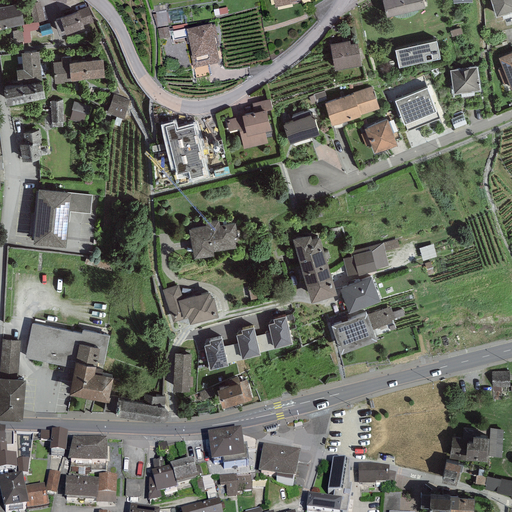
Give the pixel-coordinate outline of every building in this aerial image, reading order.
[(386,0),(382,1),(387,18),(425,9),(422,0),(386,0)] [(511,0),(490,0),(497,18),(511,13),(511,0)] [(40,2),(29,4),(34,23),(38,22),(44,21),(40,2)] [(0,7),(0,29),(22,25),(24,25),(20,4),(0,7)] [(59,18),(66,36),(85,29),(83,25),(94,22),(88,7),(59,18)] [(167,9),(158,11),(160,24),(170,22),(167,9)] [(39,26),(38,22),(34,23),(24,25),(22,25),(23,30),(23,32),(22,32),(24,42),(24,44),(31,43),(30,32),(40,30),(39,26)] [(50,24),(39,26),(40,30),(42,36),(52,34),(50,24)] [(211,24),(186,29),(191,56),(190,56),(193,69),(220,64),(216,46),(219,46),(215,24),(212,25),(211,24)] [(451,38),(463,34),(461,28),(449,31),(451,38)] [(23,32),(23,30),(12,32),(14,44),(24,42),(22,32),(23,32)] [(330,45),(335,71),(362,66),(357,44),(350,45),(350,41),(330,45)] [(395,51),(399,69),(440,59),(436,42),(395,51)] [(40,52),(21,53),(23,70),(16,71),(18,87),(22,86),(22,88),(42,84),(40,52)] [(511,91),(511,53),(499,59),(502,68),(497,70),(503,85),(508,83),(511,91)] [(53,63),(55,84),(65,83),(65,82),(71,82),(69,64),(69,61),(53,63)] [(103,61),(69,64),(71,82),(83,81),(83,80),(104,78),(103,61)] [(450,71),(454,95),(481,91),(477,67),(450,71)] [(42,84),(22,88),(26,103),(45,99),(42,84)] [(26,103),(22,88),(22,86),(18,87),(3,90),(7,107),(26,103)] [(324,104),(332,126),(360,117),(360,115),(379,109),(372,87),(352,93),(353,95),(324,104)] [(427,88),(395,101),(404,125),(437,112),(427,88)] [(130,100),(113,94),(107,114),(123,119),(130,100)] [(63,100),(50,101),(51,124),(64,123),(63,100)] [(266,112),(272,110),(270,100),(252,104),(254,114),(266,111),(266,112)] [(90,107),(74,102),(71,110),(73,110),(70,120),(83,124),(86,115),(87,115),(90,107)] [(239,130),(244,149),(268,143),(265,133),(271,131),(266,112),(266,111),(254,114),(227,120),(229,132),(239,130)] [(290,145),(319,135),(312,116),(311,116),(309,112),(292,118),(293,122),(283,126),(290,145)] [(463,114),(450,119),(454,129),(467,124),(463,114)] [(212,119),(199,120),(199,132),(213,132),(212,119)] [(370,145),(374,155),(396,146),(386,122),(365,130),(365,133),(370,145)] [(189,172),(190,179),(203,176),(201,169),(204,168),(193,127),(176,131),(175,125),(165,128),(177,175),(189,172)] [(39,131),(23,134),(25,145),(19,146),(22,163),(39,160),(36,144),(41,144),(39,131)] [(361,135),(365,147),(370,145),(365,133),(361,135)] [(91,191),(37,188),(34,241),(69,243),(71,210),(90,211),(91,191)] [(189,231),(194,259),(214,256),(214,253),(237,249),(235,237),(238,237),(236,223),(220,226),(219,220),(205,222),(206,226),(191,229),(191,230),(189,231)] [(292,241),(302,274),(328,267),(319,238),(312,241),(310,236),(292,241)] [(397,239),(383,243),(385,251),(399,247),(397,239)] [(424,258),(438,255),(435,242),(421,245),(424,258)] [(358,274),(358,276),(376,271),(376,270),(389,266),(385,251),(383,243),(352,252),(353,256),(343,259),(348,277),(358,274)] [(302,274),(311,304),(337,296),(328,267),(302,274)] [(340,290),(348,314),(380,303),(371,277),(340,290)] [(179,286),(162,290),(170,314),(171,314),(173,322),(183,320),(178,301),(183,300),(179,286)] [(188,318),(190,325),(218,318),(219,318),(213,298),(211,299),(210,293),(183,300),(178,301),(183,320),(188,318)] [(391,307),(366,314),(373,330),(393,323),(392,321),(395,320),(391,307)] [(366,314),(331,327),(341,355),(377,342),(373,330),(366,314)] [(285,318),(273,320),(275,324),(269,326),(274,350),(292,345),(285,318)] [(81,334),(32,324),(25,359),(75,368),(70,396),(108,403),(113,379),(95,375),(97,363),(104,365),(109,336),(82,331),(81,334)] [(243,335),(236,336),(242,360),(261,355),(254,329),(242,332),(243,335)] [(21,341),(2,339),(0,366),(0,379),(18,380),(21,341)] [(221,339),(209,342),(210,345),(204,347),(210,371),(228,367),(221,339)] [(175,355),(173,392),(189,393),(191,355),(175,355)] [(494,376),(495,393),(511,392),(511,390),(511,375),(494,376)] [(0,421),(22,422),(26,381),(18,380),(0,379),(0,421)] [(252,400),(246,380),(228,386),(229,388),(217,391),(223,410),(252,400)] [(142,401),(121,398),(118,414),(155,419),(155,418),(163,419),(169,416),(169,409),(165,405),(166,397),(143,394),(142,401)] [(241,425),(207,430),(211,458),(222,457),(223,463),(249,459),(246,442),(243,442),(241,425)] [(68,429),(52,428),(51,431),(41,430),(40,439),(50,440),(50,448),(66,450),(68,429)] [(504,430),(490,429),(489,439),(488,457),(501,458),(504,430)] [(107,436),(73,435),(68,458),(107,459),(107,436)] [(488,457),(489,439),(473,437),(473,439),(452,438),(450,460),(487,463),(488,457)] [(300,449),(262,443),(262,444),(258,470),(277,473),(276,476),(292,479),(293,474),(295,474),(300,449)] [(0,471),(17,471),(16,456),(7,457),(6,447),(5,447),(0,446),(0,471)] [(192,455),(170,462),(171,465),(177,483),(198,477),(192,455)] [(345,455),(333,456),(327,487),(334,488),(333,495),(308,491),(306,506),(340,511),(340,509),(347,511),(351,482),(349,482),(349,459),(345,458),(345,457),(345,455)] [(29,457),(17,458),(19,471),(22,471),(27,473),(29,457)] [(163,457),(152,459),(154,468),(165,466),(163,457)] [(373,463),(358,463),(358,483),(376,483),(376,481),(389,481),(389,465),(373,463)] [(460,466),(446,463),(442,484),(456,487),(460,466)] [(171,465),(165,466),(154,468),(151,469),(153,476),(149,477),(148,500),(161,497),(160,489),(177,486),(177,483),(171,465)] [(60,472),(49,470),(45,488),(45,490),(46,490),(56,492),(60,472)] [(25,485),(22,471),(19,471),(0,474),(0,488),(4,505),(26,502),(28,502),(25,485)] [(117,473),(98,473),(99,477),(98,491),(115,492),(117,491),(117,473)] [(236,474),(219,475),(219,485),(226,484),(227,496),(238,496),(237,491),(252,489),(251,475),(236,476),(236,474)] [(99,477),(65,475),(64,495),(66,495),(66,498),(95,499),(95,502),(115,503),(115,492),(98,491),(99,477)] [(501,480),(487,477),(484,490),(496,492),(496,494),(511,496),(511,481),(501,479),(501,480)] [(141,497),(143,480),(126,479),(126,496),(141,497)] [(44,482),(25,485),(28,502),(26,502),(27,508),(49,504),(46,490),(45,490),(45,488),(44,482)] [(399,511),(400,493),(384,492),(382,511),(388,511),(389,511),(399,511)] [(431,494),(429,511),(449,511),(450,496),(450,495),(431,494)] [(459,497),(450,496),(449,511),(473,511),(474,499),(459,499),(459,497)] [(222,511),(219,497),(181,507),(181,511),(222,511)] [(159,511),(160,508),(131,503),(129,511),(159,511)]
